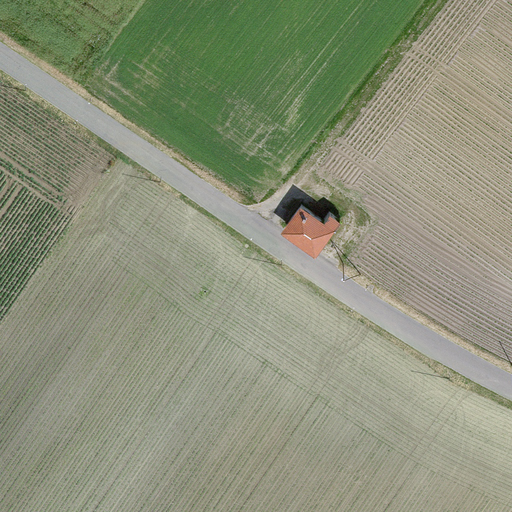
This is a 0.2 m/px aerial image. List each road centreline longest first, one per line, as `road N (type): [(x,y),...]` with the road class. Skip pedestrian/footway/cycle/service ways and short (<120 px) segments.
road 1 (tertiary): [(0,54),(315,269),(511,385)]
road 2 (track): [(261,233),(437,0)]
